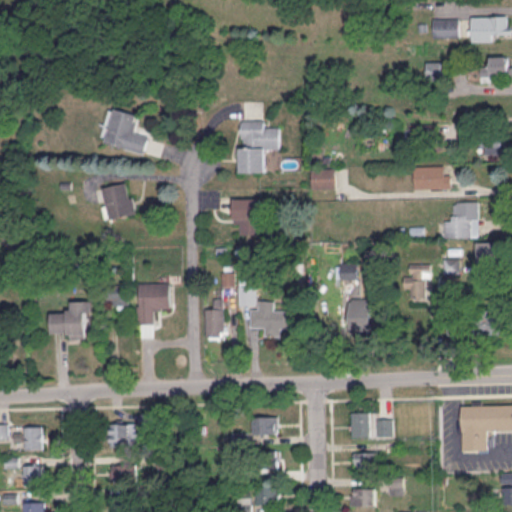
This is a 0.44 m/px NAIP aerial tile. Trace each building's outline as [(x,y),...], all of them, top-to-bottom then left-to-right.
[(511,38),(511,15),(471,16),(471,38),(511,38)] [(434,36),(460,36),(460,18),(434,18),(434,36)] [(509,55),(492,55),(492,66),(481,66),(481,81),(495,81),(495,74),(509,74),(509,55)] [(427,61),(427,78),(442,78),(442,61),(427,61)] [(151,135),(136,131),(140,114),(112,106),(103,141),(146,152),(151,135)] [(241,171),(270,171),(270,149),(282,149),(282,128),(269,127),(269,119),(242,119),(241,171)] [(504,153),(504,141),(484,141),(484,153),(504,153)] [(450,187),(450,165),(416,165),(416,187),(450,187)] [(337,187),(337,167),(312,167),(312,187),(337,187)] [(109,218),(138,213),(132,182),(103,187),(109,218)] [(262,197),(235,197),(235,223),(243,223),(243,233),(262,233),(262,197)] [(479,201),(457,201),(456,214),(446,214),(446,236),(479,236),(479,201)] [(479,241),(479,266),(509,266),(509,241),(479,241)] [(357,262),(342,262),(342,277),(357,277),(357,262)] [(428,263),(407,263),(407,296),(428,296),(428,263)] [(139,282),(139,323),(158,323),(158,310),(172,310),(172,282),(139,282)] [(129,284),(108,284),(108,304),(129,304),(129,284)] [(240,303),(257,303),(257,285),(240,285),(240,303)] [(216,307),(207,307),(207,330),(226,330),(226,298),(216,298),(216,307)] [(375,298),(350,298),(350,322),(375,322),(375,298)] [(277,300),(260,299),(260,308),(252,308),(252,326),(266,326),(266,335),(285,335),(285,327),(292,327),(292,310),(277,310),(277,300)] [(52,311),(52,331),(70,331),(70,337),(89,337),(88,310),(93,310),(93,300),(73,300),(73,311),(52,311)] [(479,314),(479,334),(505,334),(505,314),(479,314)] [(511,403),(462,404),(463,449),(489,449),(489,429),(511,428),(511,403)] [(352,411),(352,435),(370,435),(370,411),(352,411)] [(279,415),(254,415),(254,433),(279,433),(279,415)] [(394,418),(377,418),(377,435),(394,435),(394,418)] [(139,423),(111,423),(111,445),(139,445),(139,423)] [(45,448),(45,425),(26,425),(26,448),(45,448)] [(279,449),(257,449),(257,467),(279,467),(279,449)] [(354,451),(354,469),(378,468),(378,450),(354,451)] [(45,484),(45,463),(24,463),(24,484),(45,484)] [(112,463),(112,482),(137,482),(137,463),(112,463)] [(511,472),(503,472),(503,483),(511,482),(511,472)] [(511,484),(504,485),(503,503),(511,503),(511,484)] [(280,503),(280,485),(257,485),(257,503),(280,503)] [(377,487),(350,487),(350,505),(377,505),(377,487)] [(134,511),(134,495),(112,495),(112,511),(134,511)] [(24,511),(46,511),(46,501),(25,501),(24,511)]
